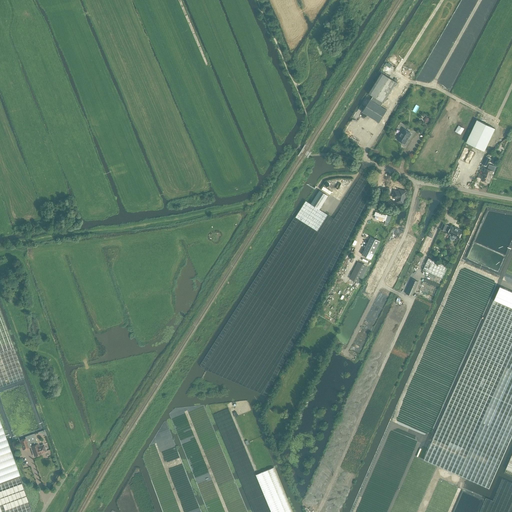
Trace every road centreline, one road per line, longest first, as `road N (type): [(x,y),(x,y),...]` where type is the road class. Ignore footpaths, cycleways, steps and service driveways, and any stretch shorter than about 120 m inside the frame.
road 1 (track): [(366,162),(406,80),(432,86),(480,0)]
road 2 (unclassified): [(511,200),(366,162)]
